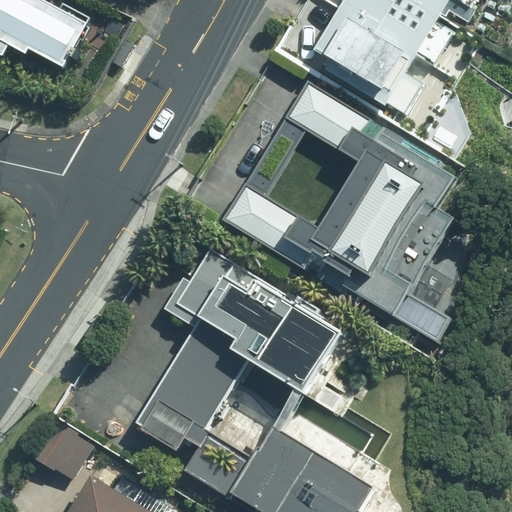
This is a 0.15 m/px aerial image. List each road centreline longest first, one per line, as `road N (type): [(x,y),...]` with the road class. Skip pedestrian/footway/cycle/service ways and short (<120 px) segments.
road 1 (secondary): [(223,0),(112,186)]
road 2 (secondary): [(112,186),(0,359)]
